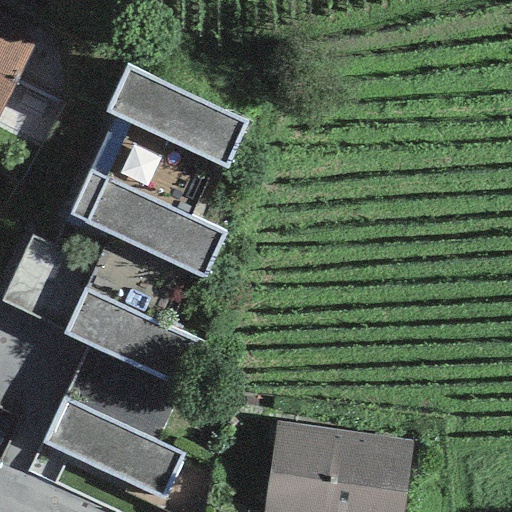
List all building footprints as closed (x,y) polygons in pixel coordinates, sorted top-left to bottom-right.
[(0,109),(34,40),(0,23),(0,109)] [(252,120),(127,64),(106,111),(114,116),(90,168),(196,220),(218,167),(229,172),(252,120)] [(226,235),(196,220),(90,168),(69,215),(106,235),(86,288),(182,335),(206,279),(226,235)] [(207,347),(182,335),(86,288),(63,335),(88,347),(63,397),(160,444),(207,347)] [(160,444),(63,397),(28,472),(113,511),(157,511),(185,458),(160,444)] [(401,511),(411,442),(277,421),(264,511),(401,511)]
